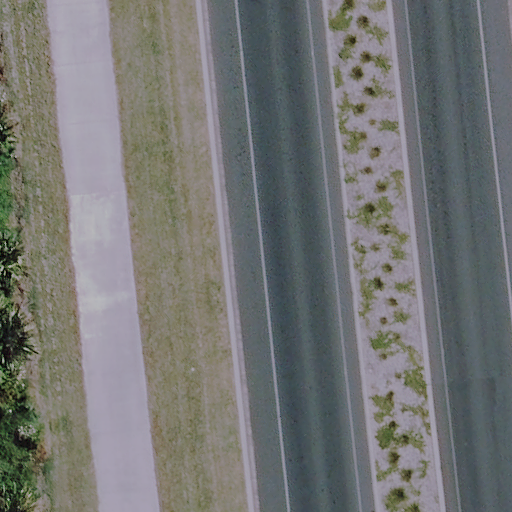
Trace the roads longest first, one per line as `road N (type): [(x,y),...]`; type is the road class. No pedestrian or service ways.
road 1 (secondary): [(316,511),(271,0)]
road 2 (secondary): [(460,0),(511,480)]
